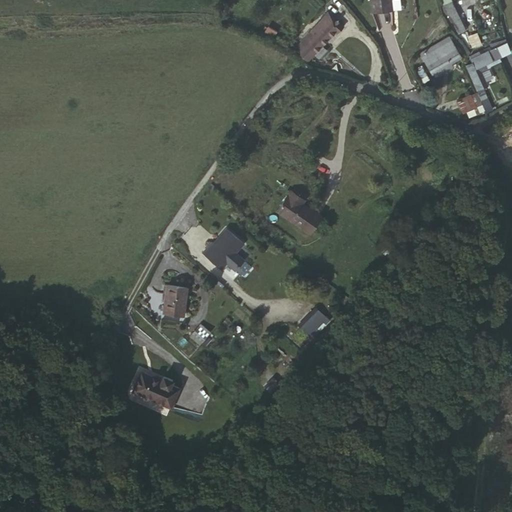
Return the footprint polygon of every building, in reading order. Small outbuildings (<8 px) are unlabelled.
[(371,0),(373,12),(394,9),(392,0),(371,0)] [(452,1),(443,6),(444,9),(443,9),(446,15),(445,16),(449,23),(452,22),(458,32),(466,28),(452,1)] [(328,21),(334,15),(329,10),(323,16),(325,18),(328,21)] [(346,26),(334,15),(328,21),(337,30),(340,32),(346,26)] [(337,30),(328,21),(325,18),(296,47),(309,59),(337,30)] [(267,28),(264,33),(273,38),(276,33),(267,28)] [(427,60),(456,46),(451,34),(420,49),(429,71),(431,69),(427,60)] [(498,50),(489,53),(488,52),(481,55),(481,54),(471,57),(474,64),(475,68),(486,64),(511,54),(509,46),(506,38),(495,42),(498,50)] [(461,55),(456,46),(427,60),(431,69),(461,55)] [(475,68),(474,64),(467,67),(476,90),(487,86),(481,71),(487,68),(486,64),(475,68)] [(467,107),(475,104),(469,89),(457,95),(462,109),(467,107)] [(485,113),(492,111),(487,98),(480,100),(485,113)] [(478,110),(475,104),(467,107),(469,113),(478,110)] [(301,194),(291,186),(277,206),(308,229),(320,212),(298,198),(301,194)] [(214,239),(205,251),(224,266),(229,260),(238,267),(247,255),(238,248),(246,238),(228,224),(215,241),(214,239)] [(168,282),(165,309),(186,312),(189,284),(168,282)] [(322,307),(312,319),(321,328),(332,316),(322,307)] [(206,320),(196,332),(206,341),(216,329),(206,320)] [(141,392),(180,405),(187,385),(178,383),(180,378),(170,375),(169,379),(147,372),(141,392)]
